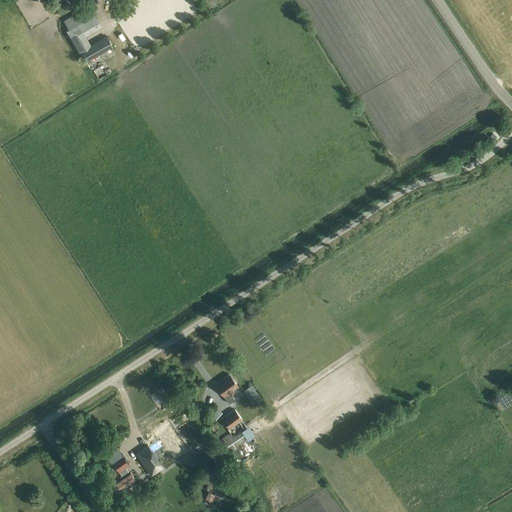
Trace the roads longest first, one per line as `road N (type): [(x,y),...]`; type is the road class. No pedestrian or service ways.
road 1 (unclassified): [(0,452),(398,194),(483,160),(511,132)]
road 2 (tertiary): [(511,104),(437,0)]
